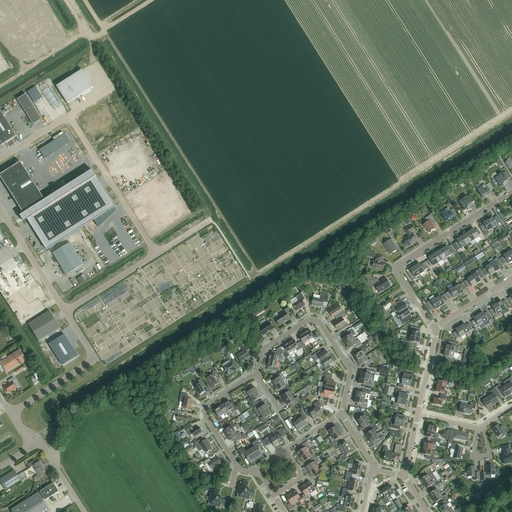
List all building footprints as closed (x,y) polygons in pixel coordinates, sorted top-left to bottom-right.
[(82,70),(56,87),(67,104),(93,88),(82,70)] [(63,106),(51,87),(43,92),(55,111),(61,108),(63,107),(63,106)] [(34,107),(25,112),(33,125),(42,120),(34,107)] [(0,110),(0,146),(1,146),(2,146),(2,145),(17,136),(0,110)] [(21,155),(30,169),(41,162),(33,148),(21,155)] [(21,163),(20,162),(0,175),(0,177),(7,188),(15,201),(23,214),(19,216),(23,222),(27,220),(46,250),(114,207),(95,177),(96,176),(92,170),(45,200),(21,163)] [(499,176),(495,179),(500,187),(508,182),(506,180),(509,178),(506,172),(503,174),(502,173),(499,175),(499,176)] [(481,187),(477,190),(483,199),(486,196),(490,193),(484,184),(481,187)] [(463,199),(459,201),(464,210),(468,208),(468,207),(472,205),(471,203),(474,201),(470,195),(467,197),(466,196),(463,198),(463,199)] [(445,210),(441,213),(446,222),(450,220),(449,219),(456,214),(453,209),(450,211),(448,208),(445,210)] [(427,222),(422,225),(425,229),(426,228),(428,232),(430,231),(431,232),(435,229),(432,223),(435,221),(431,215),(425,219),(427,222)] [(487,220),(492,228),(497,225),(498,227),(501,224),(497,217),(493,219),(492,217),(487,220)] [(488,231),(492,228),(487,220),(482,223),(484,225),(480,227),(484,233),(487,230),(488,231)] [(408,236),(402,240),(407,247),(416,241),(411,232),(415,229),(412,224),(404,229),(408,236)] [(469,232),(474,240),(479,237),(478,236),(480,234),(477,229),(474,230),(474,229),(469,232)] [(470,243),(474,240),(469,232),(465,234),(470,243)] [(465,234),(461,237),(466,245),(467,248),(472,245),(470,243),(465,234)] [(466,245),(461,237),(456,240),(457,241),(453,244),(457,251),(466,245)] [(390,240),(383,244),(390,254),(397,250),(390,240)] [(66,275),(83,264),(70,243),(53,254),(66,275)] [(446,258),(451,255),(455,252),(451,245),(449,246),(448,245),(446,247),(441,250),(446,258)] [(375,258),(374,261),(373,261),(372,268),(382,270),(384,263),(381,262),(382,257),(375,255),(375,252),(371,251),(371,249),(367,249),(366,257),(375,258)] [(442,261),(446,258),(441,250),(437,252),(442,261)] [(438,263),(442,261),(437,252),(432,255),(438,263)] [(508,264),(511,261),(511,259),(508,253),(503,256),(504,256),(500,259),(504,264),(507,262),(508,264)] [(433,266),(438,263),(432,255),(428,258),(429,259),(426,261),(430,266),(432,265),(433,266)] [(490,264),(495,272),(500,269),(498,267),(502,265),(497,258),(493,260),(494,262),(490,264)] [(414,267),(419,275),(424,272),(424,271),(427,269),(424,263),(420,265),(419,264),(414,267)] [(458,272),(466,267),(463,264),(456,268),(458,272)] [(490,275),(495,272),(490,264),(485,267),(485,268),(482,270),(485,276),(489,273),(490,275)] [(415,277),(419,275),(414,267),(410,270),(411,271),(407,274),(412,281),(416,279),(415,277)] [(472,276),(477,284),(481,281),(480,279),(484,277),(479,269),(475,272),(476,273),(472,276)] [(472,287),(477,284),(472,276),(467,279),(467,280),(464,282),(467,287),(471,285),(472,287)] [(374,277),(367,282),(370,286),(371,285),(373,289),(375,287),(379,293),(385,289),(389,287),(390,287),(389,286),(390,285),(388,281),(386,278),(385,278),(377,283),(375,280),(374,277)] [(453,288),(458,296),(463,293),(462,291),(465,288),(462,283),(458,285),(453,288)] [(34,287),(17,298),(28,315),(45,305),(34,287)] [(454,298),(458,296),(453,288),(449,291),(446,293),(449,299),(453,297),(454,298)] [(302,301),(305,300),(301,294),(295,297),(297,301),(292,305),(296,311),(305,305),(302,301)] [(327,304),(329,296),(320,294),(319,299),(313,298),(311,305),(323,307),(324,303),(327,304)] [(435,299),(440,307),(445,304),(444,302),(447,300),(444,295),(440,297),(440,296),(435,299)] [(436,310),(440,307),(435,299),(431,302),(430,301),(426,303),(431,311),(434,308),(436,310)] [(501,301),(496,304),(501,312),(503,315),(509,311),(508,309),(510,308),(506,300),(502,303),(501,301)] [(336,319),(345,313),(343,310),(342,311),(337,303),(333,305),(334,307),(328,311),(332,317),(334,316),(336,319)] [(406,309),(407,308),(404,303),(398,306),(396,303),(390,307),(393,312),(394,312),(396,315),(406,309)] [(501,312),(496,304),(492,307),(493,309),(489,311),(494,318),(500,314),(499,313),(501,312)] [(286,314),(290,312),(286,305),(282,308),(285,312),(274,318),(279,326),(289,319),(286,314)] [(261,306),(253,311),(255,315),(264,310),(262,307),(261,306)] [(396,315),(395,316),(398,320),(399,320),(403,326),(408,323),(404,318),(410,314),(406,309),(396,315)] [(49,311),(28,324),(39,341),(60,328),(49,311)] [(483,312),(478,315),(483,323),(485,326),(489,323),(489,322),(492,319),(488,312),(484,314),(483,312)] [(483,323),(478,315),(473,318),(475,320),(471,322),(476,330),(480,328),(479,326),(483,323)] [(340,331),(348,326),(346,323),(345,324),(342,318),(333,324),(337,330),(339,328),(340,331)] [(263,336),(273,329),(269,322),(261,326),(262,327),(258,329),(263,336)] [(460,327),(465,335),(470,332),(469,331),(473,329),(469,324),(466,326),(465,324),(460,327)] [(410,336),(420,338),(421,333),(419,333),(420,328),(411,327),(410,331),(411,331),(410,336)] [(460,338),(465,335),(460,327),(455,330),(456,332),(453,334),(456,339),(460,337),(460,338)] [(303,333),(308,341),(313,338),(315,340),(318,338),(314,333),(312,335),(308,330),(303,333)] [(346,344),(354,339),(352,336),(355,334),(352,330),(347,333),(349,336),(343,339),(346,344)] [(303,344),(308,341),(303,333),(298,336),(301,341),(299,343),(302,348),(305,346),(303,344)] [(64,334),(49,344),(62,365),(78,356),(64,334)] [(418,344),(420,338),(410,336),(409,342),(407,341),(405,347),(415,349),(416,343),(418,344)] [(354,339),(346,344),(349,349),(355,345),(356,348),(357,349),(362,346),(362,345),(360,343),(359,340),(356,342),(354,339)] [(302,348),(299,343),(296,344),(293,340),(288,343),(293,351),(296,349),(297,351),(302,348)] [(454,353),(455,347),(454,347),(455,343),(449,341),(449,342),(448,346),(446,345),(445,351),(454,353)] [(366,352),(365,349),(370,346),(367,342),(362,346),(357,349),(360,353),(354,356),(357,361),(365,356),(363,353),(366,352)] [(288,354),(293,351),(288,343),(283,346),(286,351),(283,353),(287,358),(289,356),(288,354)] [(226,344),(222,347),(227,355),(231,353),(226,344)] [(247,353),(251,351),(247,346),(242,349),(243,351),(237,355),(241,362),(246,359),(247,360),(250,358),(247,353)] [(0,362),(7,372),(20,364),(26,360),(20,350),(0,362)] [(321,362),(329,357),(326,351),(322,354),(320,351),(312,356),(315,361),(319,359),(321,362)] [(454,353),(445,351),(444,356),(446,357),(445,360),(444,360),(444,361),(454,363),(455,358),(458,354),(454,353)] [(282,357),(281,357),(282,354),(276,353),(275,356),(270,355),(268,360),(277,362),(278,359),(282,360),(282,357)] [(365,356),(357,361),(360,366),(366,362),(367,365),(372,362),(371,359),(368,361),(365,356)] [(329,357),(321,362),(323,365),(320,367),(323,372),(331,368),(329,365),(333,362),(329,357)] [(238,369),(233,361),(231,362),(229,360),(221,365),(222,367),(224,370),(227,375),(238,369)] [(276,368),(277,362),(268,360),(267,366),(273,367),(272,370),(278,372),(279,369),(276,368)] [(399,379),(400,379),(411,381),(412,376),(406,374),(406,371),(400,370),(399,375),(400,375),(399,379)] [(217,378),(220,376),(216,371),(210,375),(209,376),(210,377),(207,378),(212,387),(219,383),(217,379),(217,378)] [(361,373),(360,378),(372,381),(373,381),(375,372),(368,371),(368,374),(361,373)] [(286,380),(281,372),(278,374),(274,377),(275,380),(272,382),(275,386),(286,380)] [(505,386),(510,394),(511,392),(511,378),(511,377),(506,381),(503,383),(505,386)] [(13,378),(8,381),(9,383),(4,387),(8,393),(17,388),(12,382),(15,380),(13,378)] [(325,388),(335,390),(336,384),(332,383),(333,380),(325,378),(323,384),(326,384),(325,388)] [(370,389),(372,381),(360,378),(359,384),(365,385),(365,388),(370,389)] [(200,395),(205,392),(202,387),(205,385),(201,379),(198,381),(199,383),(194,387),(200,395)] [(410,387),(411,381),(400,379),(399,384),(398,384),(398,387),(403,388),(403,385),(409,387),(410,387)] [(437,386),(445,388),(446,385),(448,386),(450,380),(444,379),(443,382),(438,381),(437,386)] [(286,380),(275,386),(278,391),(281,389),(283,391),(289,388),(287,384),(288,383),(286,380)] [(510,394),(505,386),(502,388),(500,385),(494,388),(499,396),(502,394),(505,398),(510,394)] [(319,386),(318,387),(320,387),(319,391),(321,393),(320,397),(320,400),(328,402),(329,399),(329,395),(333,396),(335,390),(325,388),(319,386)] [(445,391),(445,388),(437,386),(436,392),(441,393),(440,396),(446,397),(447,392),(445,391)] [(250,398),(258,392),(255,388),(249,391),(247,389),(242,392),(245,397),(248,395),(250,398)] [(285,401),(292,396),(290,393),(291,391),(289,388),(283,391),(285,394),(282,396),(285,401)] [(398,399),(407,401),(408,395),(407,395),(401,394),(402,391),(396,389),(395,394),(399,395),(398,399)] [(487,397),(492,405),(498,402),(496,398),(499,397),(493,389),(488,392),(490,395),(487,397)] [(356,397),(364,399),(365,394),(370,395),(370,392),(365,390),(364,393),(357,392),(356,397)] [(250,404),(248,405),(251,409),(257,404),(255,401),(261,397),(258,392),(250,398),(247,400),(250,404)] [(189,411),(192,399),(187,398),(188,395),(181,393),(179,402),(183,403),(182,409),(189,411)] [(298,397),(296,398),(294,400),(292,396),(285,401),(287,405),(291,403),(292,406),(300,401),(298,397)] [(445,401),(446,397),(440,396),(439,399),(434,398),(433,405),(441,406),(443,400),(445,401)] [(492,405),(487,397),(484,399),(482,396),(478,399),(478,402),(482,407),(485,405),(487,409),(492,405)] [(368,400),(364,399),(356,397),(354,403),(362,404),(361,407),(367,408),(367,405),(368,400)] [(407,401),(398,399),(395,398),(395,402),(393,402),(392,406),(398,408),(399,405),(405,406),(407,401)] [(465,414),(466,405),(461,404),(461,401),(458,400),(457,406),(460,406),(459,412),(465,414)] [(232,401),(230,403),(228,401),(224,404),(228,412),(231,410),(233,413),(238,410),(232,401)] [(320,401),(319,402),(318,401),(313,405),(316,408),(314,410),(318,417),(323,414),(321,412),(324,410),(322,407),(325,406),(320,401)] [(466,405),(465,414),(470,415),(472,409),(475,410),(476,403),(473,402),(473,403),(470,403),(469,406),(466,405)] [(230,414),(228,412),(224,404),(219,407),(224,415),(226,413),(228,416),(230,414)] [(260,414),(269,409),(266,404),(260,408),(258,406),(253,409),(255,411),(257,410),(260,414)] [(221,416),(224,415),(219,407),(214,410),(216,413),(213,415),(218,422),(222,419),(221,416)] [(318,417),(314,410),(312,408),(308,411),(307,409),(304,411),(307,416),(310,414),(314,420),(318,417)] [(259,419),(261,421),(262,424),(268,420),(266,418),(272,414),(269,409),(260,414),(262,417),(259,419)] [(186,423),(188,416),(180,415),(181,412),(175,410),(174,416),(177,416),(176,421),(186,423)] [(359,425),(367,420),(370,418),(368,415),(369,415),(366,410),(361,414),(363,416),(357,420),(359,425)] [(297,420),(302,427),(307,424),(303,418),(305,417),(302,411),(299,412),(302,417),(297,420)] [(395,420),(404,422),(405,416),(399,415),(400,412),(393,411),(393,414),(392,414),(390,419),(395,420)] [(297,420),(295,417),(291,420),(290,418),(287,420),(291,426),(294,424),(298,430),(302,427),(297,420)] [(370,428),(375,425),(374,422),(370,425),(367,420),(359,425),(363,429),(369,425),(370,428)] [(403,427),(404,422),(395,420),(394,425),(390,424),(390,428),(399,430),(400,427),(402,427),(403,427)] [(236,426),(234,424),(233,422),(226,426),(228,429),(224,431),(227,436),(235,431),(233,428),(236,426)] [(194,437),(202,433),(198,427),(194,430),(191,425),(185,429),(189,436),(192,434),(194,437)] [(369,439),(376,434),(374,432),(378,429),(375,425),(370,428),(372,430),(366,434),(369,439)] [(492,429),(498,437),(501,435),(503,437),(508,434),(504,429),(502,430),(498,425),(492,429)] [(331,436),(339,431),(336,426),(328,431),(331,436)] [(281,436),(284,434),(281,429),(273,434),(275,436),(279,444),(284,441),(281,436)] [(468,441),(469,434),(451,430),(448,443),(452,443),(453,438),(468,441)] [(235,431),(227,436),(230,441),(234,439),(236,442),(243,437),(239,432),(236,434),(235,431)] [(328,438),(331,442),(330,443),(332,445),(337,442),(336,440),(342,436),(339,431),(331,436),(328,438)] [(434,439),(435,433),(427,431),(426,437),(431,438),(430,441),(436,442),(437,439),(434,439)] [(54,442),(60,439),(56,432),(50,436),(54,442)] [(376,434),(369,439),(373,446),(385,439),(383,437),(379,439),(376,434)] [(279,444),(275,436),(272,438),(271,436),(265,439),(269,444),(272,442),(275,447),(279,444)] [(195,443),(194,443),(199,452),(203,449),(206,453),(212,449),(208,444),(209,443),(206,439),(202,442),(200,439),(195,443)] [(250,450),(256,459),(262,455),(258,449),(261,447),(256,440),(251,443),(254,447),(250,450)] [(341,452),(349,447),(346,441),(340,445),(338,443),(333,446),(336,451),(339,449),(341,452)] [(435,445),(436,442),(430,441),(429,444),(424,443),(423,449),(432,451),(433,445),(435,445)] [(300,458),(308,452),(307,449),(310,447),(307,443),(302,446),(304,448),(297,453),(300,458)] [(463,449),(457,448),(458,445),(452,443),(450,449),(454,450),(453,458),(460,460),(463,449)] [(394,463),(395,460),(398,461),(402,445),(396,444),(394,454),(390,453),(389,462),(394,463)] [(502,456),(504,464),(511,461),(511,455),(511,454),(510,454),(508,445),(501,447),(504,456),(502,456)] [(348,458),(346,456),(352,452),(349,447),(341,452),(343,455),(340,457),(336,460),(339,464),(348,458)] [(389,462),(390,453),(387,452),(388,448),(383,447),(382,453),(385,453),(383,461),(389,462)] [(256,459),(250,450),(246,452),(243,448),(238,451),(243,459),(246,457),(250,463),(256,459)] [(431,454),(432,451),(423,449),(422,454),(427,455),(426,459),(432,460),(433,454),(431,454)] [(311,460),(316,457),(313,453),(310,455),(308,452),(300,458),(303,462),(310,458),(311,460)] [(212,470),(221,463),(217,457),(211,461),(209,459),(203,462),(205,465),(208,463),(212,470)] [(309,472),(318,466),(316,464),(319,462),(316,457),(311,460),(313,463),(306,467),(309,472)] [(28,464),(30,467),(32,466),(38,475),(45,470),(40,461),(37,463),(35,460),(28,464)] [(352,469),(361,471),(362,465),(355,464),(355,461),(349,460),(348,464),(353,465),(352,469)] [(486,476),(495,475),(499,474),(499,468),(495,468),(495,467),(492,467),(492,465),(486,466),(486,476)] [(319,472),(320,474),(320,475),(325,472),(322,467),(319,469),(318,466),(309,472),(312,477),(319,472)] [(474,480),(480,480),(479,473),(476,473),(475,467),(469,467),(469,469),(466,469),(467,472),(465,472),(463,474),(463,476),(465,476),(467,476),(467,477),(473,476),(474,480)] [(359,476),(361,471),(352,469),(351,473),(346,472),(345,476),(351,477),(352,475),(359,476)] [(23,472),(17,475),(14,470),(0,479),(0,481),(5,490),(26,477),(23,472)] [(434,477),(432,474),(433,473),(430,470),(425,473),(427,475),(420,479),(423,484),(434,477)] [(351,480),(351,477),(345,476),(344,480),(349,481),(348,485),(357,487),(358,482),(351,480)] [(437,480),(436,480),(434,477),(423,484),(426,489),(432,485),(434,487),(439,484),(437,480)] [(253,498),(254,493),(249,492),(250,491),(246,490),(247,483),(243,482),(242,483),(239,482),(236,497),(251,501),(252,498),(253,498)] [(319,492),(316,487),(314,488),(309,482),(304,485),(310,493),(312,496),(319,492)] [(442,487),(441,487),(444,486),(442,482),(439,484),(434,487),(436,490),(429,494),(432,498),(440,493),(438,490),(442,487)] [(38,493),(11,510),(11,511),(45,511),(49,510),(42,500),(44,498),(45,501),(58,492),(53,484),(39,492),(40,493),(38,494),(38,493)] [(307,495),(310,493),(304,485),(300,488),(304,495),(302,496),(305,501),(309,498),(307,495)] [(356,493),(357,487),(348,485),(347,489),(343,488),(342,492),(348,494),(348,491),(356,493)] [(385,488),(390,496),(394,494),(396,498),(400,495),(397,490),(394,492),(390,485),(385,488)] [(387,498),(390,496),(385,488),(381,491),(385,498),(382,499),(386,504),(389,502),(387,498)] [(225,505),(226,501),(221,500),(221,498),(217,497),(219,490),(214,489),(214,491),(211,490),(208,505),(222,508),(223,505),(225,505)] [(305,501),(302,496),(299,497),(295,491),(290,494),(296,503),(299,501),(300,504),(305,501)] [(347,496),(348,494),(342,492),(341,497),(342,497),(341,501),(344,502),(353,503),(354,498),(347,496)] [(443,501),(446,499),(448,498),(446,494),(442,497),(440,493),(432,498),(435,503),(441,499),(443,501)] [(293,504),(296,503),(290,494),(285,497),(290,504),(287,505),(291,510),(295,507),(293,504)] [(439,508),(441,511),(442,511),(449,508),(447,505),(449,503),(446,499),(443,501),(439,504),(441,507),(439,508)] [(352,509),(353,503),(344,502),(344,505),(339,504),(338,509),(344,510),(345,507),(352,509)]
